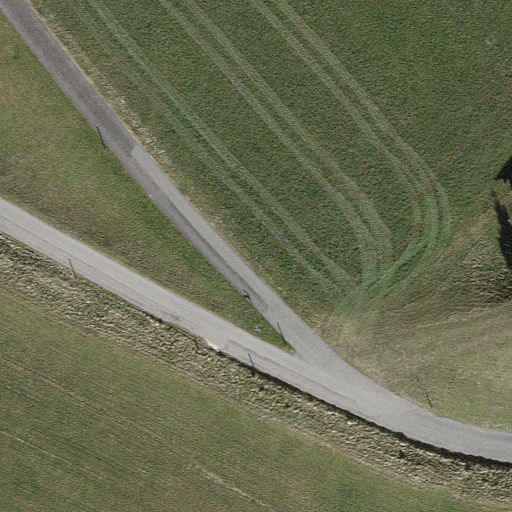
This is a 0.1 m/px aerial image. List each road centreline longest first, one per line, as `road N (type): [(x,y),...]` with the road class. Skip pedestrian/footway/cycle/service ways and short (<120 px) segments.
road 1 (unclassified): [(0,217),(337,389),(449,435),(511,448)]
road 2 (track): [(13,0),(132,158),(331,363),(337,389)]
